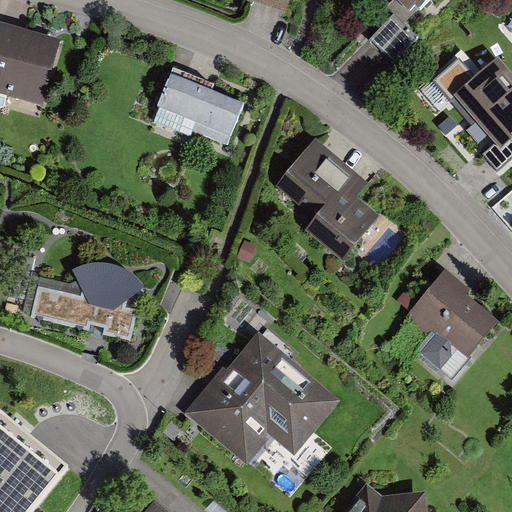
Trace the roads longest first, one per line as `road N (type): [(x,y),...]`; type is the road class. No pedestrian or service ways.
road 1 (residential): [(98,0),(199,29),(321,96),(459,209),(511,270)]
road 2 (residential): [(0,344),(47,356),(145,405),(81,511)]
